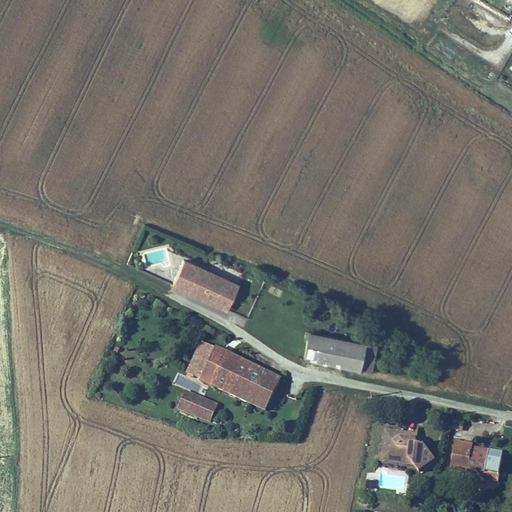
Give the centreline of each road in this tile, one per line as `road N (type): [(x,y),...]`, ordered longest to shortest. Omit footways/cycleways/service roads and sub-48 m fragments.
road 1 (track): [(0,226),(121,270),(242,332),(305,375)]
road 2 (residential): [(511,416),(305,375)]
